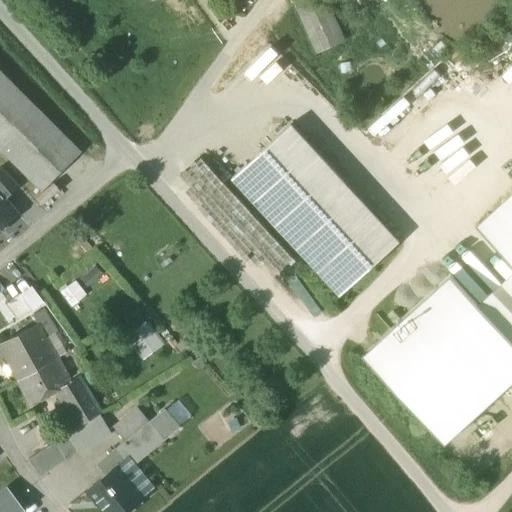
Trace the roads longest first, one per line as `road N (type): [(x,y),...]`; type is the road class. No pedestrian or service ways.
road 1 (track): [(127,157),(445,511)]
road 2 (residential): [(0,15),(127,157),(0,260)]
road 3 (unknown): [(151,183),(171,138),(273,0)]
